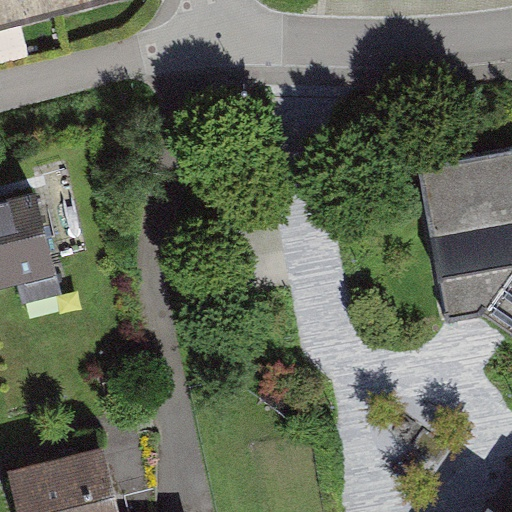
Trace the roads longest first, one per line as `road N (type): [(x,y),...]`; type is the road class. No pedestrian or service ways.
road 1 (residential): [(511,36),(445,44),(222,42)]
road 2 (residential): [(222,42),(0,94)]
